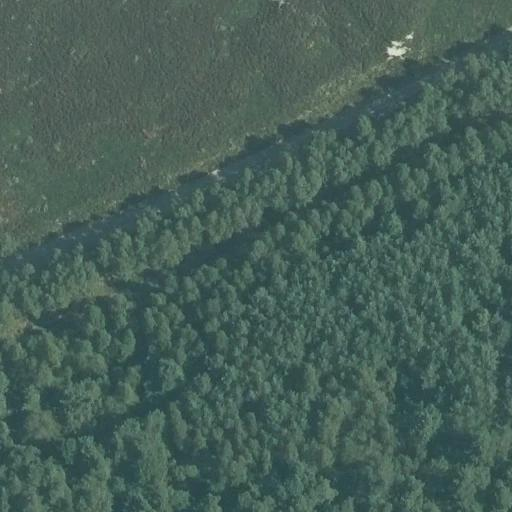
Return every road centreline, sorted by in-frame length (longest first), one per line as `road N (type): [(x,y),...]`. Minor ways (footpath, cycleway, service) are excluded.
road 1 (track): [(0,271),(197,191),(511,41)]
road 2 (unclassified): [(0,347),(260,240),(511,122)]
